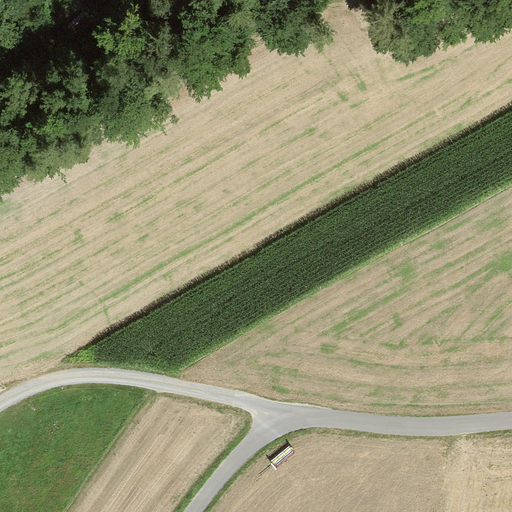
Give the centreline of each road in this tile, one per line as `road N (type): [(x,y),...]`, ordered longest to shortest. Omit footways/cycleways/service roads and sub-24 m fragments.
road 1 (unclassified): [(185,511),(280,419),(424,427),(511,421)]
road 2 (track): [(280,419),(244,401),(106,374),(55,380),(0,403)]
